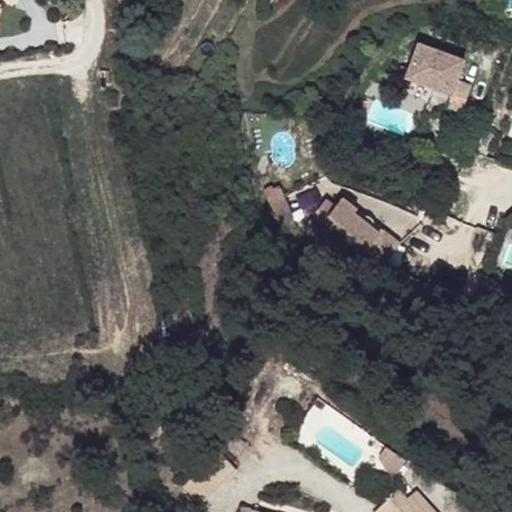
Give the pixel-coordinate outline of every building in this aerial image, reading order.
[(464,61),(419,43),(406,78),(451,94),(446,108),(462,113),(472,86),(457,80),(464,61)] [(325,199),(309,222),(346,251),(350,245),(364,255),(367,251),(384,264),(401,242),(383,229),(380,233),(355,213),(358,209),(343,198),(336,207),(325,199)] [(383,229),(358,209),(355,213),(380,233),(383,229)] [(164,431),(159,422),(148,429),(153,438),(164,431)] [(405,460),(386,447),(380,456),(386,466),(395,473),(405,460)] [(221,451),(181,483),(197,503),(237,472),(221,451)] [(410,501),(400,489),(391,497),(401,509),(410,501)] [(403,511),(390,498),(375,511),(403,511)]
